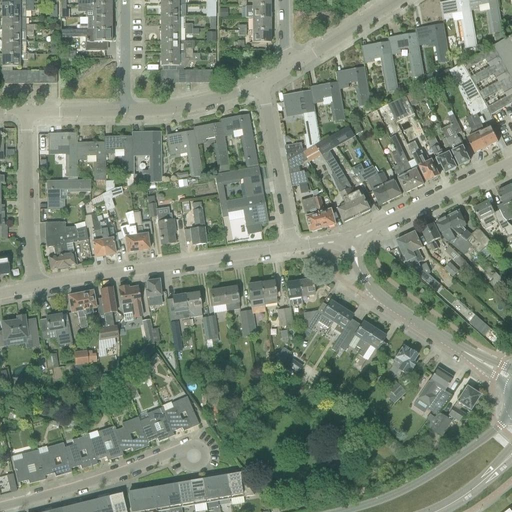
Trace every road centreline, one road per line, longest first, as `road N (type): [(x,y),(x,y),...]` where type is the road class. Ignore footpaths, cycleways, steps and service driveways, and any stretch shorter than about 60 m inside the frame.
road 1 (residential): [(30,285),(122,265),(291,247)]
road 2 (secondary): [(511,413),(415,484),(338,511)]
road 3 (residential): [(0,507),(182,448)]
road 4 (residential): [(349,242),(511,161)]
road 5 (unclassified): [(473,359),(384,302),(349,242)]
road 6 (residential): [(30,285),(26,111)]
road 7 (residential): [(291,247),(259,85)]
road 8 (residential): [(259,85),(197,104),(124,111)]
road 9 (residential): [(396,0),(293,64)]
